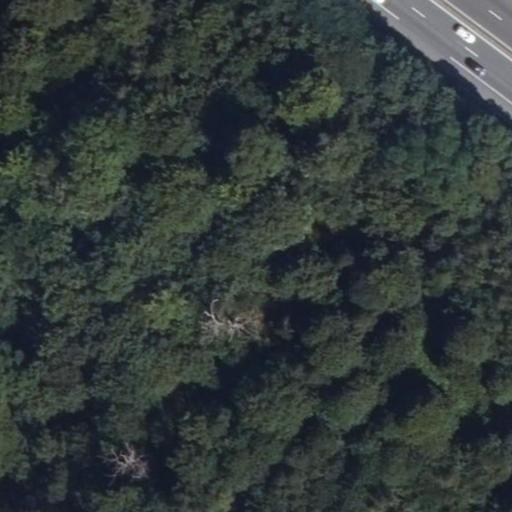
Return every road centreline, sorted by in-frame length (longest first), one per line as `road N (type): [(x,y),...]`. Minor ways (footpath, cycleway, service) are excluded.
road 1 (unknown): [(443,511),(335,417),(0,268)]
road 2 (motorway): [(403,0),(511,81)]
